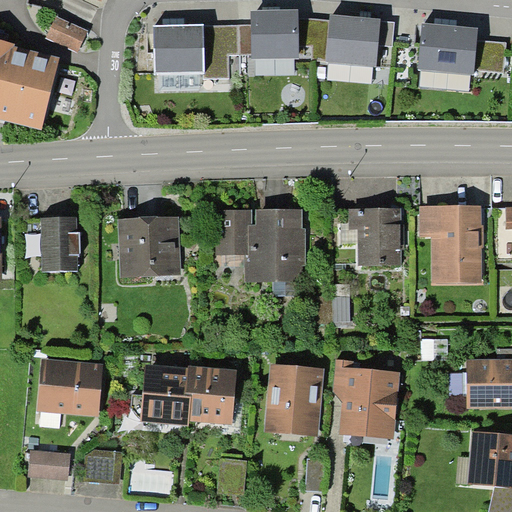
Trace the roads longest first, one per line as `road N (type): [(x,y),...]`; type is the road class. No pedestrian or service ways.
road 1 (secondary): [(108,159),(511,148)]
road 2 (residential): [(108,159),(115,22),(133,0)]
